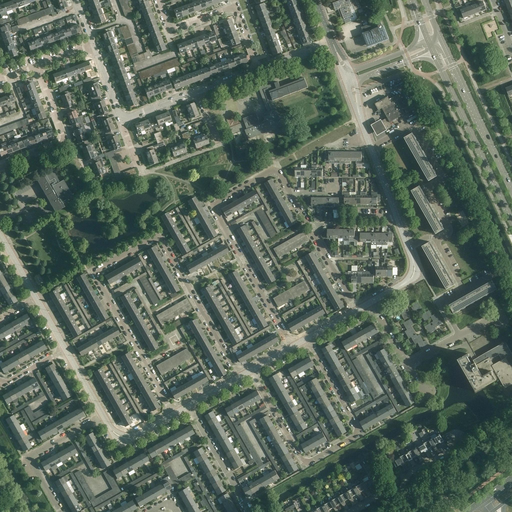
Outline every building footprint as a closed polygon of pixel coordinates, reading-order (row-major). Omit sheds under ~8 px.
[(12,10),(18,8),(15,0),(9,3),(12,10)] [(204,0),(201,0),(198,1),(201,10),(207,7),(204,0)] [(289,8),(297,5),(295,0),(292,0),(286,2),(289,8)] [(344,0),(341,0),(339,1),(333,4),(335,11),(340,9),(344,19),(353,16),(350,8),(353,7),(354,10),(361,8),(357,0),(350,0),(345,2),(344,0)] [(477,0),(476,1),(478,4),(481,12),(486,10),(483,1),(482,2),(481,0),(477,0)] [(139,5),(141,11),(150,7),(148,1),(139,5)] [(198,1),(192,4),(195,12),(201,10),(198,1)] [(68,8),(66,2),(58,4),(60,8),(58,9),(59,11),(57,12),(58,15),(66,11),(65,9),(68,8)] [(6,12),(12,10),(9,3),(4,5),(6,12)] [(98,3),(90,6),(92,12),(101,9),(98,3)] [(475,14),(472,6),(471,3),(468,4),(469,7),(466,8),(470,16),(475,14)] [(186,6),(189,14),(195,12),(192,4),(186,6)] [(255,7),(257,13),(265,10),(263,4),(255,7)] [(481,12),(478,4),(472,6),(475,14),(481,12)] [(299,11),(297,5),(289,8),(291,14),(299,11)] [(186,6),(180,8),(183,16),(189,14),(186,6)] [(150,7),(141,11),(144,17),(152,14),(150,7)] [(177,19),(183,16),(180,8),(174,10),(177,19)] [(464,19),(470,16),(466,8),(458,12),(460,17),(463,16),(464,19)] [(92,12),(94,18),(103,15),(101,9),(92,12)] [(257,13),(259,19),(268,16),(265,10),(257,13)] [(293,20),(302,17),(299,11),(291,14),(293,20)] [(144,17),(146,23),(154,20),(152,14),(144,17)] [(105,21),(103,15),(94,18),(97,24),(105,21)] [(259,19),(261,25),(270,22),(268,16),(259,19)] [(293,20),(295,26),(304,23),(302,17),(293,20)] [(222,23),(225,29),(233,26),(231,19),(222,23)] [(157,26),(154,20),(146,23),(148,29),(157,26)] [(387,38),(380,21),(361,28),(366,39),(367,39),(369,45),(387,38)] [(272,28),(270,22),(261,25),(264,31),(272,28)] [(298,32),(306,29),(304,23),(295,26),(298,32)] [(72,27),(69,28),(72,35),(72,36),(73,36),(75,35),(76,35),(75,34),(78,33),(77,32),(80,31),(78,25),(76,24),(72,25),(72,27)] [(0,28),(0,31),(1,35),(9,32),(6,26),(4,27),(3,25),(1,26),(2,28),(0,28)] [(148,29),(150,35),(159,32),(157,26),(148,29)] [(225,29),(227,35),(235,32),(233,26),(225,29)] [(60,31),(57,32),(60,40),(61,41),(64,40),(64,39),(66,38),(63,30),(62,28),(61,29),(60,31)] [(66,38),(72,35),(69,28),(63,30),(66,38)] [(264,31),(266,37),(274,34),(272,28),(264,31)] [(298,32),(300,39),(308,35),(306,29),(298,32)] [(11,38),(9,32),(1,35),(4,41),(11,38)] [(54,42),(60,40),(57,32),(51,35),(54,42)] [(102,35),(104,41),(113,38),(110,32),(102,35)] [(161,38),(159,32),(150,35),(153,41),(161,38)] [(216,40),(213,32),(207,34),(210,43),(216,40)] [(237,37),(235,32),(227,35),(229,41),(237,37)] [(42,46),(48,44),(45,37),(44,34),(39,36),(42,46)] [(207,34),(201,37),(204,45),(210,43),(207,34)] [(277,40),(274,34),(266,37),(268,43),(277,40)] [(48,44),(54,42),(51,35),(45,37),(48,44)] [(311,44),(308,35),(300,39),(303,47),(311,44)] [(37,49),(42,46),(39,36),(33,38),(37,49)] [(6,47),(13,44),(16,43),(15,40),(15,41),(13,37),(11,38),(4,41),(6,47)] [(201,37),(195,39),(198,47),(204,45),(201,37)] [(240,44),(237,37),(229,41),(231,47),(240,44)] [(27,41),(28,43),(26,44),(28,51),(31,50),(31,51),(37,49),(33,38),(27,41)] [(115,44),(113,38),(104,41),(106,47),(115,44)] [(153,41),(155,47),(163,44),(161,38),(153,41)] [(195,39),(189,41),(192,49),(198,47),(195,39)] [(268,43),(271,49),(279,46),(277,40),(268,43)] [(189,41),(183,43),(186,52),(192,49),(189,41)] [(180,54),(186,52),(183,43),(177,46),(180,54)] [(15,50),(13,44),(6,47),(8,53),(15,50)] [(106,47),(109,53),(117,50),(115,44),(106,47)] [(166,50),(163,44),(155,47),(157,53),(166,50)] [(281,53),(279,46),(271,49),(273,56),(281,53)] [(15,50),(8,53),(10,58),(18,56),(15,50)] [(119,56),(117,50),(109,53),(111,59),(119,56)] [(244,54),(238,56),(241,65),(248,62),(244,54)] [(111,59),(113,65),(122,62),(119,56),(111,59)] [(235,67),(241,65),(238,56),(232,59),(235,67)] [(229,69),(235,67),(232,59),(226,61),(229,69)] [(223,72),(229,69),(226,61),(220,63),(223,72)] [(82,64),(85,71),(91,69),(88,62),(82,64)] [(124,68),(122,62),(113,65),(115,71),(124,68)] [(217,74),(223,72),(220,63),(214,65),(217,74)] [(79,74),(85,71),(82,64),(76,66),(79,74)] [(211,76),(217,74),(214,65),(208,68),(211,76)] [(73,76),(79,74),(76,66),(71,68),(73,76)] [(67,78),(73,76),(71,68),(65,71),(67,78)] [(115,71),(118,77),(126,74),(124,68),(115,71)] [(208,68),(202,70),(205,78),(211,76),(208,68)] [(202,70),(196,72),(199,80),(205,78),(202,70)] [(62,80),(67,78),(65,71),(59,73),(62,80)] [(196,72),(190,74),(193,83),(199,80),(196,72)] [(56,82),(62,80),(59,73),(53,75),(56,82)] [(128,80),(126,74),(118,77),(120,83),(128,80)] [(190,74),(184,76),(187,85),(193,83),(190,74)] [(184,76),(178,79),(181,87),(187,85),(184,76)] [(277,89),(273,90),(272,85),(273,85),(272,84),(271,85),(270,85),(269,85),(268,86),(267,86),(266,86),(265,86),(264,86),(263,86),(262,86),(261,86),(260,86),(259,86),(258,87),(268,113),(264,114),(265,116),(263,117),(265,120),(278,115),(273,101),(280,99),(283,98),(283,97),(298,92),(301,91),(308,88),(304,78),(300,80),(299,78),(293,80),(294,82),(280,88),(278,82),(275,84),(277,89)] [(175,89),(181,87),(178,79),(172,81),(175,89)] [(120,83),(122,89),(131,86),(128,80),(120,83)] [(169,80),(163,82),(166,91),(172,88),(169,80)] [(25,85),(28,91),(35,88),(33,82),(25,85)] [(93,85),(92,82),(84,85),(85,88),(87,87),(89,93),(91,92),(99,89),(97,83),(93,85)] [(163,82),(157,85),(160,93),(166,91),(163,82)] [(157,85),(151,87),(154,95),(160,93),(157,85)] [(133,92),(131,86),(122,89),(124,95),(133,92)] [(148,98),(154,95),(151,87),(144,89),(148,98)] [(37,94),(35,88),(28,91),(30,97),(37,94)] [(92,102),(93,101),(99,99),(98,97),(102,95),(99,89),(91,92),(93,96),(91,96),(91,98),(92,102)] [(71,90),(63,93),(65,96),(61,97),(63,103),(71,100),(69,94),(72,93),(71,90)] [(124,95),(127,101),(135,98),(133,92),(124,95)] [(12,94),(6,97),(10,106),(12,106),(11,103),(15,102),(12,94)] [(32,103),(39,100),(37,94),(30,97),(32,103)] [(375,105),(377,108),(379,113),(383,111),(387,119),(381,122),(386,130),(392,126),(390,123),(405,114),(402,110),(409,106),(406,100),(402,102),(398,95),(389,100),(388,97),(375,105)] [(8,107),(10,106),(6,97),(0,99),(3,106),(7,105),(8,107)] [(137,104),(135,98),(127,101),(129,107),(137,104)] [(98,110),(106,107),(104,101),(100,102),(99,99),(93,101),(94,104),(93,105),(95,111),(98,110)] [(42,106),(39,100),(32,103),(34,109),(42,106)] [(69,107),(70,110),(76,108),(75,105),(73,106),(71,100),(63,103),(65,109),(69,107)] [(187,109),(188,112),(196,110),(194,103),(184,107),(185,110),(187,109)] [(37,115),(44,112),(42,106),(34,109),(37,115)] [(98,110),(100,116),(97,117),(98,120),(100,119),(105,117),(104,114),(108,113),(106,107),(98,110)] [(70,120),(78,117),(75,111),(77,111),(76,108),(70,110),(71,113),(67,114),(70,120)] [(199,116),(196,110),(188,112),(190,116),(188,117),(189,120),(199,116)] [(46,118),(44,112),(37,115),(39,121),(46,118)] [(168,112),(162,115),(165,123),(168,121),(169,123),(172,122),(168,112)] [(265,120),(259,122),(256,114),(243,119),(247,129),(245,130),(248,139),(283,126),(279,115),(278,115),(265,120)] [(161,124),(165,123),(162,115),(155,117),(159,127),(162,126),(161,124)] [(80,116),(78,117),(70,120),(72,126),(76,125),(77,128),(82,125),(84,125),(80,116)] [(102,121),(104,127),(112,124),(110,118),(106,120),(105,117),(100,119),(101,122),(102,121)] [(148,120),(141,122),(144,130),(145,132),(151,130),(148,120)] [(386,130),(381,122),(380,120),(371,125),(377,135),(386,130)] [(141,132),(144,130),(141,122),(135,125),(138,135),(141,133),(141,132)] [(105,134),(106,136),(112,134),(111,131),(115,130),(112,124),(104,127),(107,133),(105,134)] [(74,132),(76,138),(84,135),(82,129),(83,128),(82,125),(77,128),(78,130),(74,132)] [(50,126),(44,129),(48,139),(54,137),(51,129),(50,126)] [(48,139),(44,129),(39,131),(40,134),(42,141),(48,139)] [(37,143),(34,136),(33,133),(27,135),(31,146),(37,143)] [(429,181),(437,177),(413,133),(404,138),(429,181)] [(42,141),(40,134),(34,136),(37,143),(42,141)] [(113,137),(112,134),(106,136),(105,137),(106,139),(108,139),(111,144),(119,141),(117,135),(113,137)] [(209,144),(205,134),(202,135),(202,134),(199,136),(203,146),(209,144)] [(25,148),(31,146),(27,135),(21,137),(25,148)] [(84,142),(85,144),(90,142),(89,140),(86,141),(84,135),(76,138),(78,144),(84,142)] [(196,138),(193,139),(196,149),(203,146),(199,136),(195,137),(196,138)] [(19,150),(25,148),(21,137),(15,139),(19,150)] [(14,143),(10,145),(13,152),(19,150),(15,139),(13,140),(14,143)] [(119,141),(111,144),(113,150),(104,154),(105,157),(116,152),(115,150),(121,147),(119,141)] [(82,149),(84,155),(92,152),(90,146),(91,145),(90,142),(85,144),(86,147),(82,149)] [(181,145),(177,147),(180,155),(187,152),(183,142),(180,143),(181,145)] [(3,144),(7,154),(13,152),(10,145),(7,146),(6,143),(3,144)] [(148,159),(155,156),(157,156),(156,152),(158,151),(157,148),(159,148),(157,144),(146,148),(147,152),(145,152),(148,159)] [(174,157),(180,155),(177,147),(174,148),(173,146),(170,147),(174,157)] [(92,152),(84,155),(86,161),(93,158),(94,161),(100,159),(101,158),(103,157),(102,154),(94,157),(92,152)] [(334,152),(329,152),(329,154),(325,154),(325,162),(329,162),(329,164),(334,164),(334,152)] [(157,159),(155,156),(148,159),(150,166),(160,162),(158,159),(157,159)] [(91,165),(92,166),(93,171),(104,167),(101,158),(100,159),(94,161),(95,164),(91,165)] [(96,177),(106,173),(104,167),(93,171),(96,177)] [(55,212),(65,207),(63,204),(73,198),(63,180),(59,182),(53,171),(37,180),(41,186),(40,187),(42,189),(49,201),(50,203),(51,206),(55,212)] [(117,181),(125,178),(123,172),(121,173),(117,181)] [(268,189),(275,185),(272,180),(265,184),(268,189)] [(268,189),(271,195),(278,191),(275,185),(268,189)] [(436,234),(444,230),(420,186),(411,191),(436,234)] [(255,191),(250,194),(254,201),(260,198),(255,191)] [(271,195),(274,200),(281,196),(278,191),(271,195)] [(342,204),(350,204),(350,192),(342,192),(342,198),(342,204)] [(248,205),(254,201),(250,194),(244,197),(248,205)] [(274,200),(277,205),(284,201),(281,196),(274,200)] [(195,197),(188,201),(191,207),(198,203),(195,197)] [(244,197),(239,200),(243,208),(248,205),(244,197)] [(317,207),(317,198),(307,198),(307,203),(310,207),(311,207),(313,210),(317,210),(317,207)] [(342,207),(342,204),(342,198),(333,198),(333,207),(333,210),(339,210),(339,207),(342,207)] [(238,211),(243,208),(239,200),(233,203),(238,211)] [(277,205),(280,211),(287,207),(284,201),(277,205)] [(201,208),(198,203),(191,207),(194,212),(201,208)] [(233,203),(228,206),(232,214),(238,211),(233,203)] [(232,214),(228,206),(223,209),(227,217),(232,214)] [(280,211),(284,216),(290,212),(287,207),(280,211)] [(204,213),(201,208),(194,212),(194,213),(192,214),(195,219),(197,217),(197,218),(204,214),(204,213)] [(470,223),(463,211),(456,215),(463,227),(470,223)] [(284,216),(287,221),(294,217),(290,212),(284,216)] [(168,213),(161,217),(164,222),(171,218),(168,213)] [(197,218),(200,223),(204,221),(207,219),(204,214),(197,218)] [(297,223),(294,217),(287,221),(290,227),(297,223)] [(171,218),(164,222),(167,228),(174,224),(171,218)] [(207,219),(204,221),(200,223),(203,228),(210,224),(207,219)] [(174,224),(167,228),(170,233),(177,229),(174,224)] [(203,228),(206,234),(213,230),(210,224),(203,228)] [(241,236),(248,232),(245,226),(238,230),(241,236)] [(177,229),(170,233),(173,238),(180,234),(177,229)] [(206,234),(209,239),(216,235),(213,230),(206,234)] [(355,230),(349,230),(349,242),(355,242),(355,246),(358,246),(358,237),(355,237),(355,230)] [(298,235),(303,244),(310,241),(304,231),(298,235)] [(241,236),(244,241),(251,237),(248,232),(241,236)] [(180,234),(173,238),(176,244),(183,240),(180,234)] [(298,235),(292,239),(297,248),(303,244),(298,235)] [(244,241),(247,247),(254,242),(251,237),(244,241)] [(291,251),(297,248),(292,239),(286,242),(291,251)] [(183,240),(176,244),(179,249),(186,245),(183,240)] [(247,247),(250,252),(257,248),(254,242),(247,247)] [(286,242),(280,246),(285,255),(291,251),(286,242)] [(446,290),(454,286),(455,285),(430,242),(422,247),(446,290)] [(186,245),(179,249),(182,255),(190,251),(186,245)] [(224,245),(219,248),(223,255),(228,252),(224,245)] [(279,258),(285,255),(280,246),(274,249),(279,258)] [(151,256),(157,252),(154,247),(147,251),(151,256)] [(250,252),(253,257),(260,253),(262,252),(259,247),(257,248),(250,252)] [(217,258),(223,255),(219,248),(213,251),(217,258)] [(213,251),(208,254),(212,261),(217,258),(213,251)] [(154,261),(161,258),(157,252),(151,256),(152,259),(154,261)] [(253,257),(256,262),(263,258),(260,253),(253,257)] [(309,262),(316,258),(313,253),(306,257),(309,262)] [(207,264),(212,261),(208,254),(202,257),(207,264)] [(202,257),(197,260),(201,267),(207,264),(202,257)] [(132,261),(137,269),(142,266),(138,258),(132,261)] [(161,258),(154,261),(157,267),(164,263),(161,258)] [(256,262),(259,268),(266,264),(263,258),(256,262)] [(309,262),(312,267),(319,263),(316,258),(309,262)] [(197,260),(192,263),(196,271),(201,267),(197,260)] [(127,264),(131,272),(137,269),(132,261),(127,264)] [(164,263),(157,267),(160,272),(167,268),(164,263)] [(196,271),(192,263),(186,267),(190,274),(196,271)] [(315,273),(322,269),(319,263),(312,267),(310,269),(313,274),(315,273)] [(122,267),(126,275),(131,272),(127,264),(122,267)] [(259,268),(262,273),(269,269),(266,264),(259,268)] [(397,268),(393,268),(393,265),(387,265),(387,268),(387,277),(393,277),(393,275),(397,275),(397,268)] [(116,270),(121,278),(126,275),(122,267),(116,270)] [(167,268),(160,272),(163,278),(170,274),(167,268)] [(230,275),(233,281),(240,277),(236,269),(229,273),(230,275)] [(262,273),(265,279),(272,275),(269,269),(262,273)] [(315,273),(318,278),(325,274),(322,269),(315,273)] [(111,274),(115,281),(121,278),(116,270),(111,274)] [(348,281),(352,281),(352,283),(357,283),(357,271),(352,271),(352,273),(348,273),(348,281)] [(84,274),(77,278),(80,284),(87,280),(84,274)] [(115,281),(111,274),(105,277),(110,284),(115,281)] [(170,274),(163,278),(166,283),(173,279),(170,274)] [(318,278),(321,284),(328,280),(325,274),(318,278)] [(276,280),(272,275),(265,279),(269,284),(276,280)] [(233,281),(236,286),(243,282),(240,277),(233,281)] [(173,279),(166,283),(169,289),(176,285),(173,279)] [(5,280),(0,283),(0,289),(0,290),(8,285),(7,283),(6,284),(5,280)] [(87,280),(80,284),(83,289),(90,285),(87,280)] [(321,284),(324,289),(332,285),(328,280),(321,284)] [(497,289),(492,281),(449,305),(454,314),(497,289)] [(236,286),(239,291),(246,287),(243,282),(236,286)] [(301,283),(298,285),(302,292),(305,291),(306,292),(309,290),(305,282),(301,284),(301,283)] [(8,285),(0,290),(3,295),(11,291),(10,288),(8,285)] [(90,285),(83,289),(86,294),(93,291),(90,285)] [(176,291),(179,290),(176,285),(169,289),(172,294),(170,295),(172,298),(178,295),(176,291)] [(296,287),(293,289),(297,297),(301,295),(300,294),(302,292),(298,285),(295,286),(296,287)] [(324,289),(328,294),(335,290),(332,285),(324,289)] [(203,291),(206,296),(213,292),(210,287),(203,291)] [(239,291),(242,297),(249,293),(246,287),(239,291)] [(288,290),(286,292),(290,299),(293,298),(294,299),(297,297),(293,289),(289,291),(288,290)] [(52,299),(59,295),(56,290),(49,294),(52,299)] [(328,294),(331,300),(338,296),(335,290),(328,294)] [(11,291),(3,295),(7,301),(14,296),(13,294),(11,291)] [(93,291),(86,294),(89,300),(96,296),(93,291)] [(206,296),(209,302),(216,298),(213,292),(206,296)] [(284,294),(280,296),(285,304),(288,302),(288,301),(290,299),(286,292),(283,293),(284,294)] [(123,303),(130,299),(127,293),(120,297),(123,303)] [(242,297),(245,302),(253,298),(249,293),(242,297)] [(59,295),(52,299),(55,305),(62,301),(65,299),(62,294),(59,295)] [(14,296),(7,301),(10,306),(18,302),(17,301),(16,298),(14,296)] [(96,296),(89,300),(92,305),(99,301),(96,296)] [(276,297),(273,298),(278,306),(281,305),(281,306),(285,304),(280,296),(277,298),(276,297)] [(331,300),(334,305),(341,301),(338,296),(331,300)] [(209,302),(212,307),(219,303),(216,298),(209,302)] [(245,302),(249,308),(256,304),(253,298),(245,302)] [(126,308),(134,304),(130,299),(123,303),(126,308)] [(180,302),(186,311),(192,307),(187,300),(184,301),(183,300),(180,302)] [(399,305),(403,312),(406,310),(408,309),(407,307),(410,306),(407,300),(399,305)] [(62,301),(55,305),(59,310),(66,306),(62,301)] [(99,301),(92,305),(95,311),(102,307),(99,301)] [(344,307),(341,301),(334,305),(337,311),(344,307)] [(413,307),(411,308),(414,313),(422,309),(417,301),(412,304),(413,307)] [(178,305),(175,307),(179,314),(186,311),(180,302),(177,303),(178,305)] [(212,307),(215,312),(222,308),(219,303),(212,307)] [(130,314),(137,310),(134,304),(126,308),(130,314)] [(249,308),(252,313),(259,309),(256,304),(249,308)] [(66,306),(59,310),(62,315),(69,311),(66,306)] [(321,306),(316,310),(320,317),(325,313),(321,306)] [(102,307),(95,311),(98,316),(105,312),(102,307)] [(171,307),(168,309),(173,318),(179,314),(175,307),(172,308),(171,307)] [(215,312),(218,318),(225,314),(222,308),(215,312)] [(168,309),(165,310),(166,312),(163,313),(167,321),(173,318),(168,309)] [(252,313),(255,318),(262,314),(259,309),(252,313)] [(137,310),(130,314),(133,319),(140,315),(137,310)] [(314,320),(320,317),(316,310),(310,313),(314,320)] [(406,310),(403,312),(401,313),(405,320),(412,316),(409,310),(407,312),(406,310)] [(69,311),(62,315),(65,321),(72,317),(69,311)] [(421,315),(425,322),(431,319),(430,317),(431,317),(431,316),(432,316),(429,311),(421,315)] [(105,312),(98,316),(101,322),(108,318),(105,312)] [(167,321),(163,313),(160,315),(159,314),(156,316),(161,325),(167,321)] [(310,313),(305,316),(309,323),(314,320),(310,313)] [(23,316),(22,317),(26,325),(31,322),(27,314),(23,316)] [(218,318),(221,323),(229,319),(225,314),(218,318)] [(255,318),(258,324),(265,320),(262,314),(255,318)] [(435,314),(432,316),(431,316),(431,317),(433,321),(432,322),(433,325),(435,328),(442,324),(438,316),(436,316),(435,314)] [(136,325),(143,321),(140,315),(133,319),(136,325)] [(303,326),(309,323),(305,316),(299,319),(303,326)] [(19,319),(16,320),(17,321),(21,328),(26,325),(22,317),(19,319)] [(72,317),(65,321),(68,326),(75,322),(72,317)] [(191,329),(198,325),(195,319),(188,323),(191,329)] [(221,323),(225,329),(232,325),(229,319),(221,323)] [(299,319),(294,322),(298,329),(303,326),(299,319)] [(414,325),(411,319),(403,323),(407,330),(413,327),(412,326),(414,325)] [(13,322),(11,323),(15,331),(21,328),(17,321),(16,320),(13,322)] [(268,325),(265,320),(258,324),(261,329),(268,325)] [(139,330),(146,326),(143,321),(136,325),(139,330)] [(75,322),(68,326),(71,332),(78,328),(75,322)] [(298,329),(294,322),(288,325),(292,332),(298,329)] [(9,325),(6,326),(6,327),(10,334),(15,331),(11,323),(9,325)] [(432,326),(430,323),(425,326),(429,334),(436,330),(435,328),(433,325),(432,326)] [(374,324),(369,327),(373,335),(379,332),(374,324)] [(201,330),(198,325),(191,329),(194,334),(201,330)] [(225,329),(228,334),(235,330),(232,325),(225,329)] [(3,328),(0,329),(5,337),(10,334),(6,327),(6,326),(3,328)] [(142,335),(149,332),(146,326),(139,330),(142,335)] [(110,330),(114,337),(119,334),(116,327),(110,330)] [(368,338),(373,335),(369,327),(363,330),(368,338)] [(413,327),(407,330),(405,332),(409,339),(411,337),(414,336),(413,334),(416,333),(413,327)] [(78,328),(71,332),(74,337),(81,333),(78,328)] [(235,330),(228,334),(231,339),(238,335),(240,334),(237,329),(235,330)] [(105,333),(109,340),(114,337),(110,330),(105,333)] [(198,340),(204,336),(205,336),(201,330),(194,334),(198,340)] [(363,330),(358,333),(363,341),(368,338),(363,330)] [(145,341),(152,337),(149,332),(142,335),(145,341)] [(99,336),(103,343),(109,340),(105,333),(99,336)] [(357,344),(363,341),(358,333),(353,336),(357,344)] [(275,334),(270,337),(274,344),(279,341),(275,334)] [(418,343),(423,340),(420,335),(417,336),(416,334),(414,336),(411,337),(415,344),(418,343)] [(241,341),(238,335),(231,339),(234,345),(241,341)] [(94,340),(98,347),(103,343),(99,336),(94,340)] [(205,336),(204,336),(198,340),(201,345),(208,341),(205,336)] [(353,336),(347,339),(352,347),(357,344),(353,336)] [(148,346),(155,342),(152,337),(145,341),(148,346)] [(270,337),(264,340),(268,347),(274,344),(270,337)] [(347,351),(352,347),(347,339),(342,343),(347,351)] [(81,343),(83,346),(87,353),(92,350),(88,343),(87,340),(81,343)] [(88,343),(92,350),(98,347),(94,340),(88,343)] [(263,351),(268,347),(264,340),(259,344),(263,351)] [(424,342),(423,340),(418,343),(422,350),(429,346),(426,340),(424,342)] [(42,341),(37,344),(41,352),(44,351),(47,349),(42,341)] [(201,345),(204,350),(211,346),(208,341),(201,345)] [(151,352),(158,348),(155,342),(148,346),(151,352)] [(470,356),(469,354),(456,360),(459,365),(475,393),(496,382),(496,381),(496,380),(499,379),(504,388),(511,383),(511,354),(505,342),(498,346),(499,347),(487,354),(486,353),(473,360),(475,364),(472,365),(468,357),(470,356)] [(37,344),(31,347),(36,354),(36,355),(39,353),(41,352),(37,344)] [(259,344),(253,347),(258,354),(263,351),(259,344)] [(322,349),(325,355),(333,350),(330,345),(322,349)] [(81,356),(87,353),(83,346),(77,349),(81,356)] [(214,352),(211,346),(204,350),(207,356),(214,352)] [(377,353),(380,359),(388,354),(385,349),(384,349),(383,346),(375,350),(377,353)] [(31,347),(26,350),(31,358),(33,357),(36,355),(36,354),(31,347)] [(252,357),(258,354),(253,347),(248,350),(252,357)] [(26,350),(21,353),(25,360),(25,361),(28,359),(31,358),(26,350)] [(181,352),(186,361),(192,358),(188,350),(184,352),(183,350),(181,352)] [(248,350),(243,353),(247,360),(252,357),(248,350)] [(325,355),(328,360),(336,356),(333,350),(325,355)] [(178,355),(175,357),(180,365),(186,361),(181,352),(178,354),(178,355)] [(214,352),(207,356),(208,357),(210,361),(217,357),(214,352)] [(21,353),(15,356),(20,364),(22,363),(25,361),(25,360),(21,353)] [(125,363),(132,359),(128,353),(121,357),(125,363)] [(241,363),(247,360),(243,353),(237,356),(241,363)] [(380,359),(383,364),(391,360),(388,354),(380,359)] [(15,356),(10,359),(14,366),(15,367),(18,365),(20,364),(15,356)] [(328,360),(331,366),(339,361),(336,356),(328,360)] [(174,368),(180,365),(175,357),(172,359),(171,357),(168,359),(174,368)] [(220,362),(217,357),(210,361),(213,366),(220,362)] [(310,357),(305,360),(309,368),(315,365),(310,357)] [(10,359),(5,362),(9,370),(11,369),(15,367),(14,366),(10,359)] [(135,364),(132,359),(125,363),(128,368),(135,364)] [(166,362),(163,364),(168,371),(174,368),(168,359),(166,360),(166,362)] [(299,363),(304,371),(309,368),(305,360),(299,363)] [(383,364),(386,369),(394,365),(391,360),(383,364)] [(331,366),(334,371),(342,367),(339,361),(331,366)] [(5,362),(0,364),(0,365),(4,373),(7,371),(9,370),(5,362)] [(216,371),(216,372),(223,368),(220,362),(213,366),(213,367),(211,369),(213,373),(216,371)] [(299,363),(294,367),(298,375),(304,371),(299,363)] [(53,364),(45,368),(48,374),(56,369),(55,367),(53,364)] [(138,369),(135,364),(128,368),(131,373),(138,369)] [(160,365),(159,364),(156,366),(161,375),(168,371),(163,364),(160,365)] [(386,369),(383,371),(386,376),(389,375),(397,370),(395,367),(394,365),(386,369)] [(298,375),(294,367),(288,370),(293,378),(298,375)] [(334,371),(337,377),(345,372),(342,367),(334,371)] [(226,373),(223,368),(216,372),(213,373),(216,378),(219,377),(226,373)] [(56,369),(48,374),(51,379),(58,375),(59,375),(57,372),(56,369)] [(94,373),(97,378),(104,374),(101,369),(94,373)] [(141,375),(138,369),(131,373),(134,379),(141,375)] [(389,375),(392,380),(400,376),(397,370),(389,375)] [(345,372),(337,377),(338,379),(340,382),(348,377),(345,372)] [(204,373),(198,377),(202,384),(208,381),(204,373)] [(107,380),(104,374),(97,378),(100,384),(107,380)] [(269,379),(272,384),(280,380),(277,374),(269,379)] [(58,375),(51,379),(54,385),(62,380),(61,378),(59,375),(58,375)] [(144,380),(141,375),(134,379),(137,384),(144,380)] [(392,380),(395,386),(403,381),(400,376),(392,380)] [(202,384),(198,377),(193,380),(197,387),(202,384)] [(340,382),(343,387),(351,383),(348,377),(340,382)] [(31,380),(29,381),(34,389),(39,386),(35,378),(34,378),(31,380)] [(308,383),(311,388),(319,384),(316,378),(308,383)] [(62,380),(54,385),(57,390),(64,386),(65,385),(63,382),(62,380)] [(111,385),(107,380),(100,384),(103,389),(111,385)] [(147,385),(144,380),(137,384),(140,389),(147,385)] [(193,380),(187,383),(191,390),(197,387),(193,380)] [(272,384),(275,389),(283,385),(280,380),(272,384)] [(27,382),(24,384),(24,385),(28,392),(34,389),(29,381),(27,382)] [(395,386),(398,391),(406,386),(403,381),(395,386)] [(191,390),(187,383),(182,386),(186,393),(191,390)] [(343,387),(346,393),(354,388),(351,383),(343,387)] [(20,386),(18,387),(23,395),(28,392),(24,385),(24,384),(20,386)] [(311,388),(315,394),(322,389),(319,384),(311,388)] [(64,386),(57,390),(60,395),(68,391),(67,388),(65,385),(64,386)] [(114,390),(111,385),(103,389),(106,394),(114,390)] [(150,391),(147,385),(140,389),(143,395),(150,391)] [(275,389),(278,395),(286,390),(283,385),(275,389)] [(182,386),(177,389),(181,396),(186,393),(182,386)] [(398,391),(401,396),(409,392),(406,386),(398,391)] [(16,388),(13,390),(13,391),(17,398),(23,395),(18,387),(16,388)] [(346,393),(349,398),(357,393),(354,388),(346,393)] [(181,396),(177,389),(171,392),(175,399),(181,396)] [(315,394),(318,399),(326,394),(322,389),(315,394)] [(10,392),(8,393),(12,401),(17,398),(13,391),(13,390),(10,392)] [(117,396),(114,390),(106,394),(110,400),(117,396)] [(278,395),(281,400),(289,396),(286,390),(278,395)] [(68,391),(60,395),(63,401),(71,396),(69,393),(68,391)] [(153,396),(150,391),(143,395),(146,400),(153,396)] [(257,391),(252,394),(256,402),(262,399),(257,391)] [(360,392),(357,393),(349,398),(352,403),(363,397),(360,392)] [(401,396),(404,402),(412,397),(409,392),(401,396)] [(3,396),(2,396),(7,404),(12,401),(8,393),(5,394),(3,396)] [(252,394),(246,397),(251,405),(256,402),(252,394)] [(318,399),(321,404),(329,400),(326,394),(318,399)] [(120,401),(117,396),(110,400),(113,405),(120,401)] [(156,402),(153,396),(146,400),(149,406),(156,402)] [(281,400),(284,405),(292,401),(289,396),(281,400)] [(246,397),(241,400),(246,408),(251,405),(246,397)] [(415,402),(412,397),(404,402),(407,407),(415,402)] [(241,400),(236,403),(240,411),(246,408),(241,400)] [(321,404),(324,410),(332,405),(329,400),(321,404)] [(123,407),(120,401),(113,405),(116,411),(123,407)] [(284,405),(287,411),(295,406),(292,401),(284,405)] [(156,402),(149,406),(152,411),(150,412),(152,416),(159,412),(156,409),(159,407),(156,402)] [(236,403),(230,406),(235,414),(240,411),(236,403)] [(392,404),(386,407),(391,415),(397,412),(392,404)] [(324,410),(327,415),(335,410),(332,405),(324,410)] [(230,417),(231,416),(235,414),(230,406),(225,409),(230,417)] [(287,411),(290,416),(298,412),(295,406),(287,411)] [(126,412),(123,407),(116,411),(119,416),(126,412)] [(386,418),(391,415),(386,407),(381,410),(386,418)] [(80,408),(75,411),(78,416),(80,419),(82,418),(85,416),(80,408)] [(338,416),(335,410),(327,415),(330,420),(338,416)] [(381,410),(376,413),(378,416),(380,421),(386,418),(381,410)] [(75,411),(70,414),(71,416),(74,421),(74,422),(77,420),(80,419),(78,416),(75,411)] [(216,417),(216,416),(213,411),(205,416),(208,421),(216,417)] [(119,416),(122,421),(129,417),(126,412),(119,416)] [(290,416),(293,421),(301,417),(298,412),(290,416)] [(380,421),(378,416),(376,413),(370,416),(375,424),(380,421)] [(66,416),(64,417),(69,425),(71,424),(74,422),(74,421),(71,416),(70,414),(66,416)] [(264,414),(256,418),(258,421),(260,420),(263,425),(271,421),(269,416),(268,415),(266,416),(264,414)] [(10,417),(5,420),(6,420),(7,423),(9,425),(17,421),(13,415),(10,417)] [(341,421),(338,416),(330,420),(333,426),(341,421)] [(370,416),(365,419),(370,427),(375,424),(370,416)] [(64,417),(59,420),(63,427),(64,428),(67,426),(69,425),(64,417)] [(129,417),(122,421),(125,427),(132,423),(129,417)] [(208,421),(211,427),(219,422),(216,417),(208,421)] [(293,421),(297,427),(304,422),(301,417),(293,421)] [(256,418),(250,422),(251,425),(253,428),(255,427),(253,424),(258,421),(256,418)] [(365,419),(360,422),(364,430),(370,427),(365,419)] [(59,420),(54,423),(58,431),(61,430),(64,428),(63,427),(59,420)] [(17,421),(9,425),(10,428),(12,431),(12,430),(20,426),(17,421)] [(263,425),(266,430),(274,426),(271,421),(263,425)] [(344,427),(341,421),(333,426),(336,431),(344,427)] [(211,427),(214,432),(222,427),(219,422),(211,427)] [(297,427),(300,432),(308,428),(304,422),(297,427)] [(54,423),(48,426),(53,434),(56,432),(58,431),(54,423)] [(184,428),(189,436),(194,433),(190,425),(184,428)] [(12,430),(12,431),(13,434),(15,436),(23,431),(20,426),(12,430)] [(48,426),(43,429),(48,437),(50,436),(53,434),(48,426)] [(266,430),(269,436),(277,431),(274,426),(266,430)] [(214,432),(217,437),(225,433),(222,427),(214,432)] [(344,427),(336,431),(339,436),(347,432),(344,427)] [(184,428),(179,432),(184,439),(189,436),(184,428)] [(43,429),(37,432),(42,440),(45,438),(48,437),(43,429)] [(23,431),(15,436),(16,438),(18,441),(26,437),(23,431)] [(269,436),(266,437),(269,443),(272,441),(280,437),(278,434),(277,431),(269,436)] [(179,432),(174,435),(178,443),(184,439),(179,432)] [(435,445),(440,442),(444,449),(447,447),(438,432),(436,435),(435,434),(431,437),(432,439),(435,445)] [(84,437),(88,443),(96,438),(92,433),(84,437)] [(217,437),(220,443),(228,438),(225,433),(217,437)] [(323,433),(317,436),(322,444),(327,441),(323,433)] [(173,446),(178,443),(174,435),(168,438),(173,446)] [(312,439),(317,447),(322,444),(317,436),(312,439)] [(435,445),(432,439),(431,437),(430,436),(430,437),(428,439),(429,441),(424,443),(427,449),(432,447),(436,453),(439,452),(435,445)] [(18,441),(19,444),(21,447),(29,442),(26,437),(18,441)] [(272,441),(275,447),(283,442),(280,437),(272,441)] [(88,443),(91,448),(99,443),(96,438),(88,443)] [(168,438),(163,441),(168,449),(173,446),(168,438)] [(220,443),(223,448),(231,443),(228,438),(220,443)] [(312,439),(307,442),(311,450),(317,447),(312,439)] [(162,452),(168,449),(163,441),(158,444),(162,452)] [(416,448),(420,454),(424,451),(428,458),(431,456),(427,449),(424,443),(422,441),(420,444),(421,445),(416,448)] [(29,442),(21,447),(22,449),(24,452),(32,447),(29,442)] [(275,447),(278,452),(286,447),(283,442),(275,447)] [(307,442),(301,445),(306,453),(311,450),(307,442)] [(91,448),(94,453),(102,449),(99,443),(91,448)] [(223,448),(226,453),(234,449),(231,443),(223,448)] [(158,444),(153,447),(157,455),(162,452),(158,444)] [(72,456),(77,453),(73,445),(67,448),(72,456)] [(420,462),(423,461),(420,454),(416,448),(415,445),(414,445),(415,446),(413,448),(413,450),(408,452),(412,458),(417,455),(420,462)] [(157,455),(153,447),(147,450),(152,458),(157,455)] [(278,452),(281,457),(289,453),(286,447),(278,452)] [(67,459),(72,456),(67,448),(62,451),(67,459)] [(196,458),(204,453),(201,448),(193,452),(196,458)] [(94,453),(97,459),(105,454),(102,449),(94,453)] [(226,453),(229,459),(237,454),(234,449),(226,453)] [(412,458),(408,452),(407,450),(405,453),(405,454),(401,457),(404,463),(409,460),(413,467),(416,465),(412,458)] [(61,462),(67,459),(62,451),(57,454),(61,462)] [(145,453),(140,456),(144,464),(150,460),(145,453)] [(196,458),(193,459),(196,465),(199,463),(207,458),(204,453),(196,458)] [(281,457),(284,463),(292,458),(289,453),(281,457)] [(56,465),(61,462),(57,454),(51,457),(56,465)] [(97,459),(100,464),(108,459),(105,454),(97,459)] [(229,459),(232,464),(240,460),(237,454),(229,459)] [(408,469),(404,463),(401,457),(399,454),(399,455),(397,457),(398,458),(393,461),(396,467),(401,464),(405,471),(408,469)] [(139,467),(144,464),(140,456),(134,459),(139,467)] [(51,457),(46,460),(50,468),(56,465),(51,457)] [(202,468),(204,467),(210,464),(207,458),(199,463),(202,468)] [(284,463),(287,468),(295,463),(292,458),(284,463)] [(103,469),(107,467),(111,465),(108,459),(100,464),(103,469)] [(133,470),(139,467),(134,459),(129,462),(133,470)] [(45,471),(50,468),(46,460),(41,463),(45,471)] [(240,460),(232,464),(235,470),(243,465),(240,460)] [(128,473),(133,470),(129,462),(124,465),(128,473)] [(295,463),(287,468),(291,473),(299,469),(295,463)] [(202,468),(205,474),(213,469),(210,464),(204,467),(202,468)] [(123,476),(128,473),(124,465),(118,468),(123,476)] [(123,476),(118,468),(113,471),(117,479),(123,476)] [(205,474),(208,479),(216,474),(213,469),(205,474)] [(275,470),(270,473),(274,481),(280,478),(275,470)] [(264,476),(269,484),(274,481),(270,473),(268,471),(263,474),(264,476)] [(208,479),(211,484),(219,480),(216,474),(208,479)] [(372,485),(376,492),(379,490),(372,478),(370,475),(368,478),(367,477),(363,479),(368,488),(372,485)] [(264,476),(259,479),(264,487),(269,484),(264,476)] [(55,482),(58,487),(66,483),(63,477),(55,482)] [(178,479),(173,482),(173,484),(176,488),(181,485),(184,483),(181,478),(178,479)] [(167,480),(162,484),(166,492),(168,490),(172,488),(171,488),(170,485),(173,484),(173,482),(171,480),(171,479),(167,480)] [(254,482),(258,490),(264,487),(259,479),(254,482)] [(361,484),(356,486),(360,493),(365,490),(368,497),(371,495),(368,488),(363,479),(362,479),(363,480),(360,483),(361,484)] [(211,484),(214,490),(222,485),(219,480),(211,484)] [(254,482),(249,485),(253,493),(258,490),(254,482)] [(58,487),(61,492),(69,488),(66,483),(58,487)] [(161,495),(166,492),(161,484),(156,487),(161,495)] [(364,499),(360,493),(356,486),(355,484),(353,487),(353,488),(349,491),(352,497),(357,494),(361,501),(364,499)] [(222,485),(214,490),(218,495),(225,490),(222,485)] [(249,485),(243,489),(247,497),(248,497),(251,495),(253,493),(249,485)] [(113,489),(110,490),(113,496),(121,491),(118,486),(113,489)] [(156,487),(151,490),(155,498),(161,495),(156,487)] [(61,492),(64,498),(72,493),(69,488),(61,492)] [(178,492),(181,498),(189,493),(186,488),(178,492)] [(356,504),(352,497),(349,491),(347,488),(347,489),(345,492),(346,493),(341,495),(344,501),(349,499),(353,505),(356,504)] [(150,501),(155,498),(151,490),(146,493),(150,501)] [(64,498),(67,503),(75,498),(72,493),(64,498)] [(146,493),(140,496),(145,504),(150,501),(146,493)] [(181,498),(185,503),(192,499),(189,493),(181,498)] [(219,498),(217,499),(220,504),(222,503),(230,499),(229,496),(227,493),(226,493),(219,498)] [(348,508),(344,501),(341,495),(339,493),(337,496),(338,497),(333,500),(336,506),(341,503),(345,510),(348,508)] [(145,504),(140,496),(135,499),(140,507),(145,504)] [(339,511),(336,506),(333,500),(330,496),(328,499),(330,502),(325,504),(329,510),(333,508),(335,511),(339,511)] [(96,498),(90,501),(93,507),(101,502),(98,497),(96,498)] [(67,503),(70,508),(78,504),(75,498),(67,503)] [(192,499),(185,503),(188,509),(195,504),(192,499)] [(222,503),(225,508),(233,504),(230,499),(222,503)] [(127,503),(132,511),(137,508),(133,500),(127,503)] [(329,511),(329,510),(325,504),(323,500),(320,503),(322,506),(317,509),(319,511),(329,511)] [(127,503),(122,507),(124,511),(130,511),(132,511),(127,503)]
